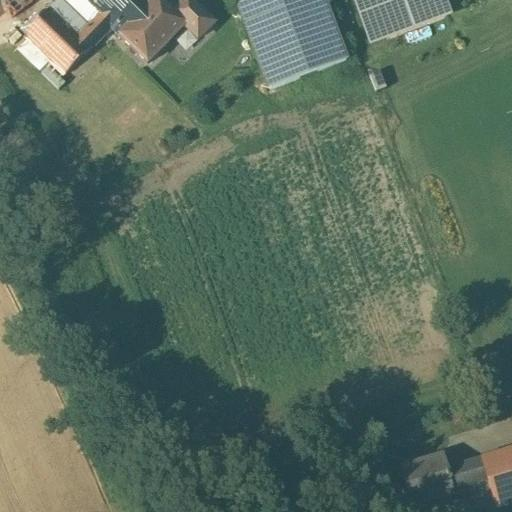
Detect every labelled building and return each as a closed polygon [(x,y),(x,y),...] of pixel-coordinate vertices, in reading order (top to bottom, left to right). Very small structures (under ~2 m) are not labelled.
[(110,30),(138,0),(58,0),(24,37),(65,76),(110,30)] [(157,0),(138,0),(110,30),(147,66),(183,28),(185,26),(171,13),(157,0)] [(189,0),(185,0),(171,13),(185,26),(183,28),(197,42),(214,24),(189,0)] [(348,61),(326,0),(234,0),(266,90),(348,61)] [(442,0),(354,0),(371,43),(447,14),(442,0)] [(496,511),(511,507),(511,449),(453,467),(450,454),(397,469),(410,511),(473,492),(479,511),(481,511),(492,509),(493,511),(496,511)]
